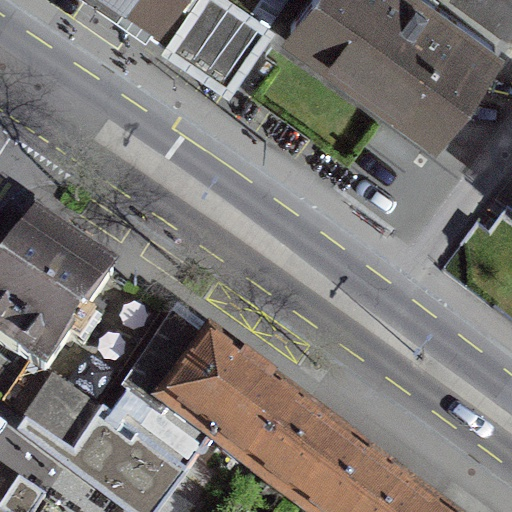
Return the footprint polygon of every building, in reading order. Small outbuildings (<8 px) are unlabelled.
[(281,0),(137,0),(181,28),(169,46),(228,85),(281,0)] [(495,46),(429,0),(306,0),(290,23),(436,128),(495,46)] [(511,0),(459,0),(458,3),(504,35),(511,23),(511,0)] [(3,272),(0,276),(0,343),(45,374),(71,336),(84,344),(101,320),(88,311),(113,272),(75,247),(37,222),(3,272)] [(173,314),(106,416),(185,475),(211,438),(255,470),(300,410),(173,314)] [(26,423),(73,454),(102,410),(55,379),(26,423)] [(299,503),(343,443),(300,410),(255,470),(299,503)] [(73,454),(26,423),(9,450),(56,481),(73,454)] [(311,511),(360,511),(388,476),(343,443),(299,503),(311,511)] [(429,511),(432,509),(388,476),(360,511),(429,511)]
